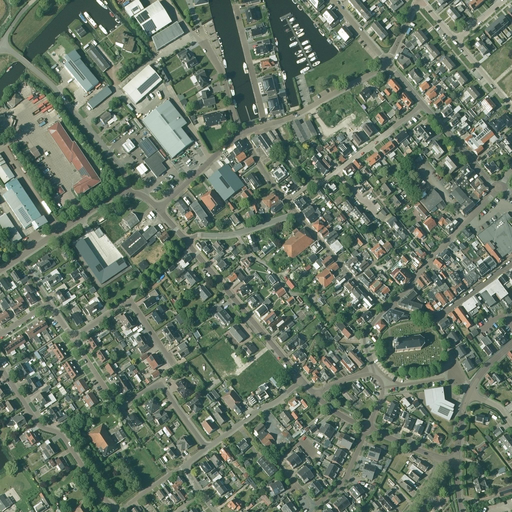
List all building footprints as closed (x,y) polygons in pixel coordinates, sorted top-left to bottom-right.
[(323,4),(319,0),(318,0),(311,6),(318,13),(324,7),(323,8),(321,5),(323,4)] [(354,9),(360,4),(356,0),(355,0),(350,4),(354,9)] [(388,0),(392,5),(389,7),(394,12),(403,4),(399,0),(388,0)] [(171,24),(158,3),(144,12),(137,1),(124,10),(131,19),(133,18),(147,39),(171,24)] [(473,11),(478,7),(474,1),(469,6),(473,11)] [(358,13),(364,8),(360,4),(354,9),(358,13)] [(451,18),(462,8),(460,6),(454,11),(452,8),(447,13),(451,18)] [(245,13),(248,24),(256,21),(254,13),(255,13),(254,7),(247,9),(248,12),(245,13)] [(366,11),(364,8),(358,13),(362,18),(369,11),(368,10),(369,10),(368,9),(366,11)] [(462,8),(451,18),(455,22),(458,20),(460,23),(465,18),(463,15),(460,17),(458,15),(464,11),(462,8)] [(326,21),(333,15),(329,11),(327,13),(326,11),(327,10),(327,9),(320,16),(322,18),(323,17),(326,21)] [(370,13),(369,11),(362,18),(366,22),(372,18),(369,15),(371,13),(370,13)] [(333,15),(326,21),(330,25),(329,26),(331,29),(338,23),(337,24),(335,21),(337,20),(333,15)] [(503,17),(498,21),(504,28),(509,24),(503,17)] [(498,21),(494,24),(500,31),(504,28),(498,21)] [(374,32),(380,27),(376,23),(370,27),(374,32)] [(184,35),(177,24),(152,39),(157,51),(184,35)] [(252,37),(262,35),(261,31),(263,30),(262,24),(256,26),(256,29),(250,31),(252,37)] [(494,24),(489,28),(495,35),(500,31),(494,24)] [(341,39),(348,33),(344,28),(343,30),(341,28),(342,27),(335,33),(337,35),(338,35),(341,39)] [(382,30),(380,27),(374,32),(378,36),(385,30),(384,29),(385,29),(384,28),(382,30)] [(489,28),(485,32),(491,39),(495,35),(489,28)] [(386,31),(385,30),(378,36),(382,41),(388,36),(385,34),(387,32),(386,31)] [(412,45),(423,36),(419,31),(413,36),(415,38),(410,43),(409,42),(407,44),(410,47),(412,45)] [(346,46),(353,40),(352,41),(350,39),(352,37),(348,33),(341,39),(345,43),(344,43),(346,46)] [(117,38),(115,44),(123,47),(122,50),(125,51),(125,52),(131,53),(134,43),(132,43),(133,39),(127,38),(126,38),(126,37),(119,34),(118,39),(117,38)] [(79,48),(82,46),(76,36),(73,38),(79,48)] [(427,41),(423,36),(412,45),(414,47),(419,43),(421,45),(427,41)] [(479,51),(490,42),(488,40),(483,44),(481,42),(475,47),(479,51)] [(255,50),(256,56),(260,55),(260,56),(269,54),(267,46),(270,45),(269,41),(262,42),(263,47),(259,48),(259,49),(255,50)] [(492,44),(490,42),(479,51),(483,56),(489,51),(487,49),(492,44)] [(422,58),(424,60),(430,55),(435,51),(431,46),(426,51),(428,53),(422,58)] [(93,48),(86,53),(103,73),(109,68),(93,48)] [(398,59),(397,62),(398,63),(399,65),(403,70),(411,63),(409,61),(411,58),(414,62),(416,60),(412,55),(408,53),(408,51),(404,49),(401,54),(398,59)] [(81,59),(74,51),(64,60),(67,64),(64,66),(86,94),(98,84),(79,61),(81,59)] [(430,55),(424,60),(426,62),(430,59),(432,58),(434,60),(439,55),(435,51),(430,55)] [(193,58),(193,59),(191,60),(187,53),(181,57),(185,63),(184,63),(188,69),(197,64),(196,62),(197,62),(195,59),(194,59),(193,58)] [(269,57),(270,60),(269,61),(260,63),(260,64),(260,66),(261,66),(261,67),(262,67),(262,69),(267,68),(269,68),(269,67),(270,67),(270,66),(274,65),(274,63),(277,62),(276,59),(275,59),(275,56),(269,57)] [(497,73),(503,67),(494,57),(488,63),(497,73)] [(445,67),(451,63),(447,58),(441,63),(443,65),(442,66),(438,70),(440,72),(444,69),(445,67)] [(455,67),(451,63),(445,67),(449,72),(455,67)] [(148,66),(122,90),(135,105),(162,82),(148,66)] [(416,85),(423,79),(414,69),(408,75),(411,79),(413,81),(416,85)] [(198,82),(201,88),(207,85),(203,78),(205,77),(206,78),(206,77),(202,71),(193,76),(197,83),(198,82)] [(453,82),(450,84),(451,85),(452,87),(463,77),(459,73),(451,79),(453,82)] [(264,88),(274,85),(272,76),(263,78),(264,78),(265,81),(263,82),(264,88)] [(463,77),(452,87),(454,89),(459,84),(461,87),(467,82),(463,77)] [(422,85),(419,88),(423,92),(429,88),(426,84),(428,82),(430,80),(428,78),(426,80),(424,82),(421,85),(422,85)] [(392,89),(397,85),(393,80),(388,84),(392,89)] [(276,94),(274,85),(264,88),(265,93),(268,93),(269,95),(267,96),(276,94)] [(401,90),(397,85),(392,89),(396,94),(401,90)] [(112,94),(107,87),(103,91),(108,97),(112,94)] [(427,92),(425,95),(426,96),(430,101),(433,98),(434,98),(436,96),(434,93),(437,90),(434,87),(427,93),(427,92)] [(462,99),(464,101),(475,92),(472,87),(466,92),(468,94),(462,99)] [(373,99),(377,96),(372,91),(370,93),(366,88),(362,92),(359,95),(364,101),(370,96),(373,99)] [(208,92),(207,89),(199,94),(201,96),(200,96),(200,97),(202,96),(203,99),(202,100),(204,107),(215,104),(213,97),(209,98),(209,96),(208,92),(209,92),(209,91),(208,92)] [(104,100),(108,97),(103,91),(99,94),(104,100)] [(475,92),(464,101),(466,103),(472,99),(474,101),(479,96),(475,92)] [(404,103),(409,98),(404,93),(399,98),(402,100),(398,103),(401,105),(404,103)] [(14,106),(21,100),(16,94),(9,100),(14,106)] [(100,103),(104,100),(99,94),(95,97),(100,103)] [(42,95),(27,106),(29,109),(44,98),(42,95)] [(433,105),(437,109),(443,104),(441,102),(445,98),(442,95),(438,99),(439,100),(433,105)] [(268,102),(269,108),(279,105),(277,96),(268,99),(269,99),(270,101),(268,102)] [(96,107),(100,103),(95,97),(91,100),(96,107)] [(325,115),(321,119),(328,127),(340,118),(342,120),(346,118),(343,115),(356,105),(349,97),(345,100),(344,99),(337,104),(336,103),(330,108),(331,109),(324,114),(325,115)] [(413,103),(409,98),(404,103),(408,108),(413,103)] [(185,99),(179,102),(185,113),(189,110),(186,105),(187,104),(185,99)] [(92,110),(96,107),(91,100),(87,103),(92,110)] [(482,100),(477,104),(479,107),(481,105),(484,110),(491,104),(488,100),(484,102),(482,100)] [(142,122),(172,159),(192,144),(181,130),(187,125),(168,101),(142,122)] [(491,104),(484,110),(488,114),(486,115),(489,118),(494,113),(492,111),(495,108),(491,104)] [(281,114),(279,105),(269,108),(270,113),(273,113),(274,115),(272,116),(281,114)] [(450,110),(451,108),(449,105),(443,110),(444,111),(441,114),(445,118),(452,112),(450,110)] [(390,118),(396,114),(393,110),(387,114),(390,118)] [(218,123),(226,121),(224,112),(217,114),(217,112),(202,116),(204,124),(205,124),(206,128),(219,125),(218,123)] [(381,126),(388,120),(382,112),(378,116),(377,116),(378,116),(375,118),(381,126)] [(113,121),(116,119),(113,115),(111,117),(108,114),(100,120),(104,125),(112,119),(113,121)] [(451,119),(452,120),(449,123),(452,127),(458,122),(457,121),(461,118),(457,114),(451,119)] [(511,121),(510,120),(509,121),(505,115),(495,123),(493,120),(488,124),(489,125),(491,127),(491,126),(497,133),(504,127),(507,130),(511,125),(511,121)] [(368,124),(362,129),(369,138),(375,133),(370,126),(372,124),(368,120),(366,122),(368,124)] [(301,145),(317,136),(309,121),(300,126),(298,121),(290,125),(301,145)] [(481,121),(477,124),(482,130),(486,127),(481,121)] [(459,127),(460,129),(456,132),(460,136),(466,132),(464,129),(468,126),(465,122),(459,127)] [(83,176),(87,181),(81,185),(80,183),(73,188),(78,197),(100,183),(74,144),(72,145),(58,124),(48,131),(70,164),(72,163),(81,178),(83,176)] [(419,126),(413,130),(416,133),(417,132),(419,135),(416,138),(418,140),(425,133),(428,131),(424,126),(421,128),(419,126)] [(470,136),(464,141),(477,156),(483,151),(480,147),(481,146),(482,147),(483,146),(483,145),(488,140),(493,136),(486,127),(482,131),(483,132),(477,137),(474,140),(470,136)] [(274,130),(271,132),(276,140),(272,143),(271,143),(275,149),(282,144),(277,136),(274,130)] [(418,140),(415,142),(417,145),(420,142),(419,141),(422,139),(425,142),(424,142),(425,142),(432,136),(428,131),(425,133),(418,140)] [(266,135),(272,143),(276,140),(271,132),(270,132),(266,135)] [(407,146),(409,144),(405,140),(408,138),(403,132),(398,136),(407,146)] [(349,135),(347,137),(350,142),(353,140),(358,146),(364,142),(357,133),(351,138),(349,135)] [(275,149),(271,143),(265,134),(258,138),(257,136),(252,140),(251,141),(256,148),(259,146),(268,158),(269,158),(271,160),(273,159),(271,156),(274,154),(277,152),(275,149)] [(342,135),(336,139),(339,143),(345,139),(342,135)] [(404,148),(407,146),(398,136),(394,139),(398,145),(401,143),(402,145),(404,148)] [(493,136),(488,140),(492,145),(498,141),(493,136)] [(147,139),(138,147),(148,159),(144,162),(157,178),(166,170),(161,164),(165,161),(147,139)] [(129,140),(121,146),(127,154),(135,148),(129,140)] [(511,152),(511,149),(509,146),(511,144),(507,140),(502,143),(506,147),(503,149),(509,155),(510,155),(511,154),(511,153),(511,152)] [(224,161),(227,165),(230,163),(233,161),(232,159),(246,150),(244,148),(245,147),(244,146),(243,146),(240,141),(234,145),(234,146),(227,151),(230,156),(224,161)] [(431,149),(434,153),(441,147),(436,142),(428,149),(430,151),(431,149)] [(389,143),(385,147),(389,153),(389,152),(394,149),(389,143)] [(337,151),(340,153),(344,158),(350,153),(347,149),(349,148),(346,144),(344,146),(344,145),(337,151)] [(332,156),(338,151),(332,145),(326,150),(332,156)] [(40,156),(34,147),(26,153),(32,162),(40,156)] [(391,155),(391,154),(389,152),(389,153),(385,147),(380,150),(384,156),(387,154),(391,159),(393,161),(395,159),(393,157),(391,155)] [(441,147),(434,153),(437,156),(435,157),(437,159),(445,153),(441,147)] [(340,165),(346,160),(344,158),(340,153),(337,155),(337,156),(334,158),(340,165)] [(238,163),(246,158),(242,154),(235,159),(236,161),(235,162),(237,164),(238,163)] [(371,158),(375,164),(380,160),(375,154),(371,158)] [(321,162),(328,170),(332,167),(329,164),(330,163),(330,162),(332,160),(328,155),(325,157),(326,158),(325,159),(321,162)] [(0,178),(4,184),(14,178),(0,156),(0,178)] [(328,171),(328,170),(321,162),(320,161),(319,161),(318,160),(315,156),(312,160),(315,164),(314,166),(323,176),(328,171)] [(444,165),(447,168),(453,162),(449,157),(441,164),(442,166),(444,165)] [(248,168),(254,163),(252,161),(253,160),(252,159),(251,159),(250,158),(244,163),(246,166),(243,169),(245,171),(246,170),(246,169),(248,168)] [(370,167),(375,164),(371,158),(366,162),(370,167)] [(358,170),(362,167),(356,160),(352,163),(358,170)] [(453,162),(447,168),(449,171),(448,172),(450,175),(458,168),(453,162)] [(499,170),(500,169),(493,162),(488,166),(487,165),(485,166),(485,165),(483,166),(484,167),(485,169),(487,171),(491,175),(494,173),(496,172),(497,172),(498,172),(499,171),(499,170)] [(235,173),(242,168),(239,163),(232,169),(235,173)] [(356,171),(352,166),(351,164),(343,171),(347,176),(352,172),(353,174),(356,171)] [(237,177),(230,169),(227,165),(207,181),(224,202),(244,187),(238,178),(240,177),(239,176),(237,177)] [(462,178),(471,171),(470,170),(466,165),(460,171),(463,174),(460,176),(461,177),(462,178)] [(282,166),(280,168),(271,174),(276,181),(276,182),(276,183),(277,183),(278,184),(287,177),(289,175),(282,166)] [(141,167),(135,172),(141,179),(147,174),(141,167)] [(462,178),(461,177),(454,183),(456,185),(461,192),(469,185),(467,182),(475,175),(471,170),(471,171),(462,178)] [(246,183),(249,181),(255,190),(257,188),(257,189),(258,188),(261,185),(253,174),(244,180),(246,183)] [(468,197),(472,202),(475,205),(480,201),(478,199),(482,196),(482,197),(483,196),(483,197),(486,195),(485,194),(486,194),(485,193),(487,191),(487,190),(478,178),(477,178),(477,179),(470,185),(475,191),(476,190),(477,190),(468,197)] [(41,219),(19,185),(16,180),(5,188),(8,193),(3,196),(25,230),(32,225),(35,231),(46,224),(42,218),(41,219)] [(394,184),(393,185),(394,187),(395,188),(394,189),(396,192),(403,187),(398,181),(394,184)] [(286,196),(297,188),(294,185),(290,188),(287,183),(281,188),(286,196)] [(327,183),(322,188),(325,191),(327,194),(330,191),(332,194),(336,191),(338,190),(333,183),(330,186),(327,183)] [(385,192),(393,185),(391,184),(389,186),(387,183),(381,188),(385,192)] [(394,187),(393,185),(385,192),(388,196),(393,192),(391,189),(394,187)] [(456,185),(451,189),(453,192),(450,194),(460,206),(457,208),(459,210),(464,216),(474,207),(461,192),(456,185)] [(200,198),(213,216),(225,207),(212,190),(209,192),(208,192),(200,198)] [(246,201),(252,196),(248,190),(244,193),(241,196),(246,201)] [(325,195),(321,190),(317,194),(321,198),(325,195)] [(435,207),(442,201),(433,190),(419,202),(429,212),(430,211),(435,207)] [(281,200),(280,199),(274,192),(268,197),(267,197),(262,201),(266,207),(267,207),(269,209),(281,200)] [(394,204),(402,198),(401,196),(398,198),(396,195),(391,200),(394,204)] [(301,212),(308,207),(300,197),(293,203),(296,207),(297,209),(301,212)] [(343,201),(340,197),(334,202),(337,206),(343,201)] [(403,199),(402,198),(394,204),(397,208),(403,204),(401,201),(403,199)] [(344,210),(352,204),(349,200),(344,204),(345,207),(343,209),(344,210)] [(187,221),(193,217),(190,212),(188,214),(186,211),(188,210),(181,201),(174,206),(181,215),(181,216),(182,217),(183,217),(184,217),(187,221)] [(284,207),(280,202),(271,209),(270,212),(272,214),(275,214),(284,207)] [(437,207),(441,212),(447,207),(442,202),(437,207)] [(190,207),(188,208),(193,216),(195,215),(206,229),(212,224),(208,218),(210,217),(208,214),(206,216),(196,203),(190,207)] [(352,204),(344,210),(346,212),(348,210),(350,213),(352,211),(355,208),(352,204)] [(258,213),(258,210),(256,205),(252,206),(254,212),(246,214),(249,223),(257,220),(256,214),(258,213)] [(425,220),(429,215),(420,205),(415,209),(425,220)] [(352,211),(354,213),(351,215),(352,217),(361,211),(357,206),(355,208),(352,211)] [(314,213),(318,210),(316,207),(312,210),(310,207),(301,213),(306,219),(314,213)] [(388,213),(384,209),(380,213),(384,217),(388,213)] [(314,214),(314,213),(306,219),(310,224),(321,216),(319,214),(320,214),(317,211),(314,214)] [(325,213),(326,215),(323,217),(320,220),(322,222),(320,223),(319,221),(312,226),(317,233),(324,228),(322,225),(326,221),(328,223),(332,220),(329,215),(331,214),(328,211),(325,213)] [(361,211),(352,217),(354,219),(356,217),(358,219),(360,218),(360,217),(364,215),(364,214),(361,211)] [(139,222),(131,213),(122,220),(130,230),(139,222)] [(360,217),(360,218),(362,220),(359,222),(361,223),(369,217),(366,213),(364,214),(364,215),(360,217)] [(236,218),(238,216),(237,214),(234,215),(229,219),(235,227),(240,223),(236,218)] [(341,214),(338,217),(336,218),(341,224),(342,223),(346,220),(341,214)] [(507,214),(501,215),(502,217),(476,237),(498,265),(503,261),(501,259),(511,250),(511,229),(507,223),(511,218),(511,219),(507,214)] [(22,240),(5,215),(0,217),(0,225),(13,245),(22,240)] [(372,221),(369,217),(361,223),(362,225),(365,223),(367,225),(372,221)] [(390,228),(392,226),(397,223),(392,217),(386,223),(390,228)] [(444,217),(440,221),(438,223),(442,227),(444,224),(446,227),(445,228),(446,229),(444,231),(449,235),(455,228),(454,228),(459,224),(454,220),(451,223),(444,217)] [(429,231),(436,226),(431,220),(424,225),(429,231)] [(392,226),(397,232),(394,234),(395,236),(397,234),(398,235),(400,233),(398,231),(401,228),(397,223),(392,226)] [(415,225),(418,228),(413,233),(418,237),(419,236),(421,238),(422,240),(425,238),(423,236),(424,235),(419,229),(421,227),(417,223),(415,225)] [(329,225),(328,226),(318,234),(322,239),(329,234),(326,231),(330,228),(331,227),(329,225)] [(327,244),(334,239),(338,236),(335,234),(341,229),(339,226),(333,231),(323,240),(327,245),(327,244)] [(166,241),(169,238),(168,238),(168,237),(167,235),(166,235),(164,233),(161,236),(160,235),(161,234),(158,232),(157,233),(152,227),(141,237),(137,232),(120,247),(130,259),(147,244),(148,246),(155,240),(157,238),(162,244),(164,246),(168,243),(166,241)] [(291,260),(314,242),(303,228),(298,232),(296,229),(292,232),(294,235),(281,245),(284,249),(283,250),(291,260)] [(472,239),(474,238),(474,237),(466,229),(461,233),(467,239),(469,241),(471,238),(472,239)] [(400,233),(398,235),(403,241),(408,236),(403,230),(400,233)] [(255,240),(254,240),(253,236),(250,237),(249,236),(248,237),(247,238),(246,238),(248,243),(248,244),(249,245),(254,244),(254,245),(253,245),(254,249),(252,249),(253,252),(258,250),(255,243),(256,242),(256,240),(255,240)] [(373,236),(370,238),(375,244),(377,242),(380,240),(377,236),(375,238),(374,236),(373,236)] [(361,247),(364,244),(359,238),(356,241),(361,247)] [(334,239),(327,244),(329,246),(336,256),(341,252),(344,250),(338,244),(341,242),(338,239),(335,241),(334,239)] [(83,240),(74,246),(101,285),(127,267),(121,259),(103,271),(83,240)] [(387,253),(392,249),(387,243),(384,245),(380,241),(378,243),(387,253)] [(472,248),(471,249),(472,250),(477,246),(477,245),(479,244),(476,241),(474,242),(470,246),(472,248)] [(210,252),(213,249),(207,242),(204,244),(204,243),(201,245),(199,243),(196,246),(201,251),(202,250),(203,250),(207,255),(210,252)] [(222,252),(225,250),(218,242),(212,246),(216,251),(215,252),(220,258),(224,255),(222,252)] [(316,255),(322,249),(316,242),(310,247),(316,255)] [(265,256),(275,247),(272,243),(261,251),(265,256)] [(467,247),(463,243),(459,247),(463,251),(467,247)] [(378,245),(376,246),(370,251),(377,260),(385,253),(378,245)] [(475,253),(472,250),(471,249),(469,246),(463,252),(462,251),(460,252),(464,257),(471,264),(476,269),(475,270),(471,265),(471,266),(474,269),(475,271),(481,278),(481,277),(488,272),(480,261),(475,253)] [(480,261),(488,272),(496,266),(482,248),(479,250),(475,253),(480,261)] [(420,250),(418,252),(415,254),(418,257),(422,261),(426,257),(420,250)] [(450,255),(445,250),(438,257),(445,263),(449,259),(452,263),(455,261),(451,256),(450,255)] [(416,257),(413,254),(413,253),(410,256),(413,260),(412,262),(414,263),(411,266),(416,271),(418,268),(419,268),(423,264),(416,257)] [(50,258),(49,259),(47,255),(41,259),(43,263),(37,267),(39,269),(38,269),(39,270),(41,273),(48,269),(48,270),(56,265),(50,258)] [(182,261),(179,263),(184,269),(189,265),(187,263),(191,259),(187,255),(181,260),(182,261)] [(409,261),(404,256),(400,259),(406,265),(409,261)] [(333,262),(328,257),(323,262),(320,259),(315,263),(319,268),(320,268),(322,265),(326,269),(333,262)] [(248,258),(243,262),(242,260),(240,261),(242,263),(246,269),(253,264),(248,258)] [(348,270),(358,262),(354,258),(344,266),(348,270)] [(446,270),(447,268),(446,267),(437,259),(433,264),(439,270),(442,266),(446,270)] [(469,276),(468,277),(474,283),(475,283),(474,282),(477,280),(478,280),(481,278),(475,271),(474,269),(471,266),(471,265),(465,259),(461,262),(467,268),(464,271),(467,275),(468,274),(469,276)] [(143,271),(149,266),(144,260),(138,265),(143,271)] [(227,266),(229,265),(226,261),(224,262),(222,260),(216,266),(221,272),(228,267),(227,266)] [(361,265),(358,262),(349,270),(355,277),(368,265),(365,262),(361,265)] [(325,288),(332,283),(331,282),(335,279),(331,274),(339,269),(334,263),(333,264),(327,268),(325,270),(313,279),(314,280),(316,279),(321,286),(322,285),(325,288)] [(409,281),(412,278),(403,269),(399,272),(396,269),(390,275),(400,286),(403,289),(410,282),(409,281)] [(52,277),(46,281),(50,288),(60,282),(63,280),(60,276),(58,273),(56,270),(50,274),(52,277)] [(238,270),(235,272),(233,274),(227,279),(231,283),(237,278),(240,282),(244,278),(238,270)] [(358,279),(363,284),(373,276),(368,270),(358,279)] [(16,271),(11,275),(16,283),(22,279),(16,271)] [(192,286),(198,281),(190,272),(186,276),(183,272),(175,280),(178,284),(180,283),(179,282),(182,280),(182,281),(185,278),(192,286)] [(455,272),(453,274),(452,272),(449,274),(450,276),(449,277),(455,285),(450,289),(456,297),(466,289),(457,277),(458,276),(455,272)] [(427,286),(431,283),(424,273),(420,277),(427,286)] [(331,282),(332,283),(332,282),(333,284),(336,281),(338,284),(337,285),(334,287),(337,290),(339,288),(341,286),(340,286),(348,279),(344,274),(339,278),(337,277),(335,279),(331,282)] [(437,286),(438,288),(444,284),(437,274),(431,279),(437,286)] [(271,286),(277,281),(273,275),(268,278),(270,282),(269,283),(271,286)] [(252,277),(250,276),(248,278),(247,277),(242,281),(245,284),(249,280),(249,279),(252,277)] [(370,287),(375,282),(373,280),(375,278),(374,276),(373,276),(363,284),(368,288),(370,287)] [(506,291),(511,287),(503,276),(498,280),(506,291)] [(474,283),(468,277),(462,281),(467,288),(474,283)] [(13,290),(16,288),(12,282),(9,284),(5,278),(0,281),(0,283),(5,291),(11,287),(13,290)] [(375,282),(370,287),(369,288),(374,293),(378,289),(381,286),(379,283),(382,281),(379,278),(375,282)] [(416,282),(418,285),(416,291),(417,292),(426,286),(420,278),(416,282)] [(296,286),(290,279),(285,283),(291,290),(296,286)] [(346,291),(352,285),(349,281),(343,287),(346,291)] [(486,288),(478,294),(478,295),(487,308),(489,307),(490,307),(496,303),(492,297),(493,296),(495,295),(500,301),(502,300),(508,308),(511,305),(511,301),(507,296),(508,296),(497,282),(497,281),(489,287),(487,288),(486,288)] [(277,284),(272,288),(276,293),(281,289),(277,284)] [(455,299),(444,284),(438,288),(443,295),(449,304),(455,299)] [(28,294),(25,297),(31,305),(36,302),(32,294),(35,292),(32,288),(30,285),(25,289),(28,294)] [(57,293),(54,295),(58,300),(65,294),(63,292),(67,289),(64,285),(55,290),(57,293)] [(242,296),(250,290),(246,285),(244,287),(243,286),(239,289),(240,290),(238,292),(242,296)] [(356,288),(352,285),(346,291),(349,294),(356,288)] [(377,296),(381,292),(382,293),(383,293),(384,294),(385,293),(386,294),(387,293),(389,292),(384,286),(378,291),(374,294),(375,294),(375,295),(376,296),(377,296)] [(438,288),(437,286),(433,289),(433,288),(430,290),(443,308),(449,304),(440,292),(438,288)] [(204,301),(211,296),(203,287),(201,289),(199,287),(193,292),(196,296),(198,294),(204,301)] [(341,290),(342,289),(341,287),(335,292),(330,296),(332,299),(337,294),(338,294),(342,291),(341,290)] [(354,302),(362,295),(356,288),(351,294),(355,298),(352,301),(354,302)] [(282,289),(275,294),(278,299),(285,293),(282,289)] [(158,296),(154,290),(148,295),(150,298),(143,303),(147,309),(156,303),(153,299),(158,296)] [(410,310),(422,314),(424,307),(409,303),(416,297),(422,304),(425,302),(413,290),(405,297),(404,297),(397,304),(398,306),(407,309),(410,310)] [(65,294),(58,300),(61,304),(62,304),(66,301),(67,303),(76,298),(74,295),(71,297),(68,292),(65,294)] [(381,292),(377,296),(383,302),(384,302),(385,302),(389,298),(390,298),(394,293),(393,292),(392,293),(392,292),(389,295),(387,293),(386,294),(385,293),(384,294),(383,293),(382,293),(381,292)] [(429,302),(430,303),(436,311),(437,312),(443,308),(431,292),(427,295),(431,301),(429,302)] [(356,311),(363,305),(368,310),(374,305),(364,294),(357,301),(351,306),(354,309),(356,311)] [(477,295),(470,300),(477,310),(479,309),(478,307),(481,305),(486,312),(488,310),(477,295)] [(246,301),(252,309),(255,306),(257,307),(263,302),(263,301),(263,302),(258,297),(256,299),(253,296),(246,301)] [(15,305),(20,313),(24,309),(22,305),(24,304),(20,298),(18,299),(16,301),(18,303),(15,305)] [(101,306),(96,298),(88,303),(90,306),(95,313),(100,310),(98,308),(101,306)] [(289,306),(294,302),(291,298),(286,302),(289,306)] [(267,299),(264,302),(262,304),(263,306),(255,312),(260,317),(267,311),(265,308),(267,306),(271,303),(267,299)] [(477,310),(470,300),(462,306),(470,318),(478,312),(477,310)] [(436,311),(430,303),(425,306),(431,314),(436,311)] [(15,316),(20,313),(15,305),(12,307),(10,304),(8,306),(10,308),(15,316)] [(166,310),(164,308),(162,305),(156,309),(158,311),(151,316),(154,319),(157,324),(159,323),(159,324),(161,323),(161,322),(164,320),(160,314),(166,310)] [(77,306),(74,308),(72,310),(75,315),(71,317),(77,325),(82,322),(78,314),(81,312),(77,306)] [(90,317),(95,313),(90,306),(85,309),(84,308),(82,310),(86,316),(88,314),(90,317)] [(459,307),(458,308),(454,312),(467,329),(472,325),(459,307)] [(225,326),(231,320),(223,311),(221,313),(217,308),(211,314),(213,317),(214,316),(216,319),(217,317),(225,326)] [(365,323),(372,316),(367,311),(356,321),(358,324),(362,320),(365,323)] [(408,320),(409,317),(402,315),(398,314),(395,313),(394,312),(394,313),(393,312),(392,312),(390,311),(389,311),(389,312),(388,313),(387,313),(387,314),(383,318),(382,318),(388,324),(392,320),(395,323),(397,322),(408,320)] [(5,312),(0,315),(5,322),(10,319),(5,312)] [(453,312),(448,316),(453,323),(457,321),(459,324),(461,323),(453,312)] [(119,320),(123,325),(131,320),(127,314),(122,318),(120,314),(114,318),(116,322),(119,320)] [(269,325),(277,319),(274,316),(273,317),(271,314),(263,321),(266,325),(268,324),(269,325)] [(450,325),(447,321),(445,318),(441,321),(446,328),(450,325)] [(280,319),(269,327),(270,329),(271,331),(272,331),(272,332),(276,328),(279,332),(286,326),(283,323),(280,319)] [(45,334),(46,336),(47,336),(48,338),(51,336),(48,332),(47,333),(45,329),(48,328),(43,320),(38,323),(45,334)] [(131,320),(123,325),(127,331),(124,333),(126,337),(132,333),(130,329),(135,326),(131,320)] [(380,333),(386,327),(380,320),(374,326),(380,333)] [(446,328),(441,321),(437,324),(442,331),(446,328)] [(43,335),(45,334),(38,323),(34,326),(39,334),(41,332),(43,335)] [(166,338),(174,333),(172,329),(174,328),(171,323),(166,326),(168,329),(162,333),(166,338)] [(29,329),(38,342),(40,341),(38,339),(36,335),(39,334),(34,326),(29,329)] [(239,344),(246,338),(236,326),(229,332),(239,344)] [(498,329),(501,334),(494,340),(500,347),(507,341),(503,336),(506,334),(501,327),(498,329)] [(36,343),(38,342),(29,329),(25,332),(30,340),(32,338),(34,341),(36,343)] [(347,339),(352,334),(350,332),(349,333),(345,329),(341,333),(347,339)] [(286,335),(290,331),(288,330),(284,333),(277,338),(282,343),(288,338),(286,335)] [(116,332),(113,334),(116,339),(117,339),(119,341),(122,339),(120,337),(116,332)] [(449,342),(457,337),(454,332),(446,337),(449,342)] [(137,345),(145,340),(142,335),(139,337),(137,333),(129,338),(133,344),(132,344),(134,347),(137,345)] [(176,336),(174,333),(166,338),(169,343),(175,340),(177,342),(182,339),(178,334),(176,336)] [(16,338),(23,349),(25,348),(23,344),(25,343),(20,335),(16,338)] [(299,346),(304,343),(298,335),(285,346),(286,348),(289,352),(297,344),(299,346)] [(457,337),(449,342),(452,346),(455,344),(458,342),(460,341),(457,337)] [(483,337),(480,340),(486,347),(483,349),(488,356),(489,356),(491,355),(491,354),(493,353),(488,346),(491,343),(487,337),(484,339),(483,337)] [(16,338),(11,341),(16,349),(19,347),(21,350),(23,349),(16,338)] [(88,342),(90,346),(99,340),(98,338),(95,340),(93,338),(88,342)] [(407,339),(406,339),(406,340),(402,340),(401,340),(394,341),(394,345),(393,345),(392,344),(392,345),(393,349),(392,349),(393,349),(393,350),(393,349),(395,349),(395,352),(395,353),(395,352),(402,352),(403,352),(408,351),(413,350),(413,351),(413,350),(420,350),(421,350),(420,349),(423,346),(424,346),(423,346),(423,341),(422,341),(419,338),(412,339),(411,339),(407,340),(407,339)] [(99,340),(90,346),(93,350),(99,346),(98,344),(100,342),(99,340)] [(145,340),(137,345),(139,347),(137,349),(141,354),(148,349),(146,346),(148,344),(145,340)] [(11,341),(7,344),(14,355),(16,354),(14,350),(16,349),(11,341)] [(177,353),(181,359),(189,354),(185,349),(187,347),(184,343),(178,347),(180,351),(177,353)] [(250,343),(248,345),(246,343),(242,348),(243,350),(249,356),(256,350),(254,348),(254,347),(251,343),(250,343)] [(12,356),(14,355),(7,344),(2,347),(7,355),(10,353),(12,356)] [(49,353),(51,355),(61,348),(58,344),(51,349),(53,351),(49,353)] [(460,347),(458,348),(454,351),(457,355),(464,350),(461,346),(460,347)] [(61,348),(51,355),(52,357),(55,355),(57,357),(57,358),(64,353),(61,348)] [(300,362),(306,357),(303,354),(302,355),(298,350),(292,356),(296,360),(297,359),(300,362)] [(467,355),(464,350),(457,355),(459,359),(464,356),(467,355)] [(96,354),(99,359),(108,353),(107,351),(104,353),(102,351),(96,354)] [(364,364),(351,352),(347,356),(352,360),(359,368),(364,364)] [(57,358),(57,357),(54,360),(55,362),(58,360),(60,362),(67,357),(64,353),(57,358)] [(108,353),(99,359),(102,363),(108,359),(106,357),(109,355),(108,353)] [(331,353),(329,356),(332,359),(331,359),(336,364),(340,359),(336,355),(334,356),(331,353)] [(150,366),(158,360),(155,354),(146,360),(150,366)] [(245,363),(237,355),(236,356),(243,365),(245,363)] [(315,366),(315,365),(316,365),(315,364),(318,362),(313,355),(309,359),(312,363),(312,362),(314,364),(315,366)] [(339,370),(333,363),(327,357),(322,362),(323,363),(325,366),(328,370),(330,369),(334,374),(339,370)] [(357,368),(351,361),(349,359),(347,357),(341,362),(345,367),(350,373),(357,368)] [(23,365),(16,369),(19,374),(27,369),(24,364),(29,360),(27,358),(21,362),(23,365)] [(472,364),(469,359),(462,364),(464,368),(472,364)] [(162,365),(158,360),(150,366),(153,371),(162,365)] [(63,373),(66,371),(73,366),(70,361),(63,366),(64,369),(61,371),(63,373)] [(105,367),(108,372),(116,366),(115,364),(112,366),(111,363),(105,367)] [(316,367),(315,365),(315,366),(314,364),(311,366),(309,363),(303,368),(308,374),(314,369),(315,368),(316,367)] [(475,368),(472,364),(464,368),(467,372),(475,368)] [(252,370),(259,383),(262,381),(263,383),(272,378),(268,370),(265,372),(261,365),(252,370)] [(66,371),(67,374),(64,376),(66,378),(76,371),(73,366),(66,371)] [(116,366),(108,372),(111,376),(116,372),(115,370),(117,368),(116,366)] [(27,369),(19,374),(22,378),(28,374),(30,377),(35,374),(33,371),(32,372),(29,367),(27,369)] [(314,377),(311,379),(314,383),(319,379),(322,382),(324,381),(318,372),(316,370),(312,374),(314,377)] [(76,371),(66,378),(63,380),(64,382),(67,380),(70,378),(72,380),(79,375),(76,371)] [(326,381),(330,378),(326,372),(325,372),(324,371),(323,372),(322,371),(319,373),(321,375),(326,381)] [(29,388),(39,382),(36,377),(40,374),(38,372),(36,373),(33,375),(34,377),(33,378),(33,379),(26,383),(29,388)] [(117,380),(114,382),(118,387),(125,382),(127,380),(124,375),(122,373),(115,378),(117,380)] [(490,374),(485,378),(491,385),(496,381),(498,384),(502,381),(496,374),(493,377),(490,374)] [(74,385),(77,390),(85,384),(82,379),(74,385)] [(182,380),(176,384),(180,390),(180,392),(179,393),(184,399),(190,395),(193,393),(191,389),(190,389),(186,384),(185,384),(182,380)] [(356,395),(363,389),(357,381),(351,386),(355,391),(354,393),(356,395)] [(41,387),(42,390),(49,385),(50,385),(48,383),(46,384),(42,386),(39,382),(29,388),(32,393),(39,388),(40,388),(41,387)] [(125,382),(118,387),(121,391),(122,391),(124,394),(129,391),(133,388),(129,383),(127,384),(125,382)] [(140,387),(137,389),(138,391),(145,387),(142,382),(138,385),(140,387)] [(85,384),(77,390),(80,395),(89,389),(85,384)] [(49,385),(42,390),(41,391),(43,393),(36,398),(39,403),(47,397),(45,394),(49,392),(48,390),(51,388),(49,385)] [(62,387),(58,390),(63,396),(67,394),(62,387)] [(265,401),(268,398),(262,390),(259,392),(260,393),(255,397),(260,403),(265,400),(265,401)] [(351,405),(356,401),(347,390),(341,393),(351,405)] [(430,412),(449,421),(452,414),(451,414),(453,411),(452,410),(453,407),(444,402),(443,399),(441,399),(440,390),(435,391),(435,390),(432,391),(432,390),(424,391),(426,407),(429,406),(429,408),(432,410),(430,412)] [(238,415),(243,411),(238,405),(239,405),(238,405),(241,402),(231,391),(222,399),(232,411),(233,410),(238,415)] [(83,398),(86,403),(95,398),(91,393),(83,398)] [(47,397),(39,403),(42,407),(48,403),(50,406),(56,402),(54,399),(53,399),(52,397),(49,400),(47,397)] [(252,406),(257,403),(252,397),(250,399),(249,398),(247,399),(252,406)] [(291,400),(297,408),(299,406),(299,405),(301,404),(295,397),(291,400)] [(95,398),(86,403),(90,408),(98,403),(95,398)] [(157,404),(153,399),(145,405),(151,413),(158,408),(155,406),(157,404)] [(186,405),(190,410),(192,409),(195,413),(201,409),(198,406),(200,405),(196,399),(190,403),(190,402),(186,405)] [(410,410),(412,408),(410,405),(405,399),(400,403),(405,409),(408,407),(410,410)] [(292,412),(297,408),(291,400),(288,403),(291,407),(289,408),(292,412)] [(306,409),(309,406),(304,400),(300,402),(306,409)] [(12,404),(13,404),(11,401),(5,405),(4,402),(0,404),(0,408),(2,410),(6,407),(10,413),(16,409),(12,404)] [(50,418),(58,413),(57,412),(60,411),(58,408),(59,407),(58,405),(59,404),(57,402),(51,406),(53,409),(47,413),(50,418)] [(392,402),(388,411),(386,415),(385,415),(383,420),(390,423),(393,418),(392,418),(398,405),(392,402)] [(224,412),(220,407),(214,411),(218,415),(214,417),(220,425),(226,421),(221,414),(224,412)] [(160,411),(154,415),(156,418),(155,419),(159,425),(164,422),(165,422),(169,420),(165,414),(163,415),(160,411)] [(286,411),(280,416),(286,424),(292,419),(286,411)] [(59,415),(58,413),(50,418),(53,422),(59,418),(61,421),(59,423),(62,422),(68,418),(65,414),(64,415),(63,413),(59,415)] [(138,417),(135,413),(130,417),(131,419),(127,422),(131,428),(134,426),(135,427),(141,423),(137,418),(138,417)] [(409,415),(407,414),(404,420),(407,421),(406,421),(405,424),(405,425),(403,429),(409,432),(413,424),(409,422),(410,419),(408,418),(409,416),(408,416),(409,415)] [(487,422),(488,419),(485,418),(485,417),(477,415),(475,422),(483,424),(484,421),(487,422)] [(17,416),(12,419),(11,418),(4,423),(7,427),(13,427),(16,425),(19,429),(22,427),(21,426),(25,423),(26,424),(27,424),(21,416),(19,418),(17,416)] [(214,422),(210,417),(205,420),(206,422),(202,426),(209,435),(215,429),(211,424),(214,422)] [(299,420),(294,424),(292,426),(295,430),(298,428),(299,431),(304,427),(299,420)] [(423,429),(420,427),(423,422),(418,420),(417,420),(415,425),(417,426),(414,434),(420,436),(423,429)] [(253,431),(258,436),(256,437),(260,441),(259,442),(268,452),(274,447),(271,444),(274,441),(268,434),(266,436),(263,432),(265,430),(260,424),(253,431)] [(323,436),(329,427),(324,424),(318,433),(323,436)] [(102,425),(87,434),(98,450),(97,451),(97,452),(98,454),(99,454),(100,453),(101,453),(104,458),(118,449),(115,445),(110,437),(114,434),(119,442),(126,438),(118,425),(107,432),(102,425)] [(335,431),(329,427),(323,436),(329,440),(335,431)] [(501,430),(499,428),(493,433),(497,438),(502,434),(500,431),(501,430)] [(32,445),(38,441),(32,432),(27,436),(26,433),(19,438),(22,443),(28,439),(32,445)] [(287,432),(283,435),(285,438),(285,439),(287,442),(288,441),(291,444),(294,441),(287,432)] [(439,445),(442,438),(435,435),(433,440),(429,435),(426,437),(431,442),(432,443),(432,442),(439,445)] [(502,448),(505,446),(511,440),(507,435),(500,440),(503,444),(500,446),(502,448)] [(345,436),(342,441),(352,446),(354,441),(345,436)] [(180,443),(176,446),(178,449),(179,448),(181,451),(186,448),(187,449),(192,445),(190,441),(189,442),(185,437),(179,442),(180,443)] [(242,453),(249,447),(243,440),(236,446),(241,452),(236,456),(238,458),(243,454),(242,453)] [(352,446),(342,441),(339,446),(349,451),(352,446)] [(42,452),(47,459),(57,453),(51,444),(47,447),(45,443),(39,447),(43,452),(42,452)] [(479,453),(487,447),(483,443),(476,449),(472,453),(476,458),(481,454),(479,453)] [(172,460),(177,456),(173,451),(176,449),(172,444),(167,447),(169,450),(166,452),(172,460)] [(369,453),(379,456),(381,451),(370,447),(369,453)] [(225,449),(220,452),(222,455),(221,456),(225,462),(229,459),(231,462),(235,459),(231,453),(229,454),(225,449)] [(337,450),(334,456),(344,461),(347,455),(337,450)] [(377,461),(379,456),(369,453),(367,458),(377,461)] [(289,465),(298,458),(294,454),(286,461),(289,465)] [(223,464),(221,461),(216,455),(211,458),(211,459),(210,460),(215,466),(216,468),(223,464)] [(269,477),(277,471),(264,455),(256,462),(269,477)] [(424,472),(428,467),(421,462),(420,462),(417,460),(416,460),(412,455),(410,458),(414,462),(419,465),(417,467),(424,472)] [(341,467),(344,461),(334,456),(331,461),(341,467)] [(65,461),(62,457),(56,462),(54,459),(48,462),(52,467),(56,464),(61,471),(68,466),(64,461),(65,461)] [(301,463),(298,458),(289,465),(293,470),(301,463)] [(211,476),(216,472),(211,465),(208,467),(205,463),(199,467),(205,474),(210,470),(212,472),(210,473),(211,476)] [(329,464),(326,470),(336,475),(339,470),(329,464)] [(363,471),(373,474),(375,468),(365,465),(363,471)] [(420,479),(420,478),(420,477),(422,473),(412,465),(409,469),(412,472),(409,476),(417,482),(418,482),(420,479)] [(301,479),(309,472),(305,467),(297,474),(301,479)] [(336,475),(326,470),(323,476),(333,481),(336,475)] [(372,481),(373,474),(363,471),(361,478),(372,481)] [(313,477),(309,472),(301,479),(305,484),(313,477)] [(221,478),(219,475),(218,476),(214,479),(217,482),(212,486),(216,491),(224,484),(223,483),(222,481),(220,483),(218,481),(221,478)] [(411,487),(414,484),(404,475),(401,479),(404,482),(401,486),(409,492),(409,491),(410,492),(412,489),(411,489),(412,488),(411,487)] [(178,487),(185,482),(180,476),(175,480),(177,482),(171,487),(175,492),(179,488),(178,487)] [(254,489),(257,487),(250,478),(245,482),(248,486),(250,484),(254,489)] [(485,481),(482,482),(481,480),(474,482),(475,485),(478,493),(485,491),(484,488),(486,488),(485,481)] [(225,486),(227,484),(225,481),(223,483),(224,484),(216,491),(220,496),(226,491),(224,488),(226,486),(225,486)] [(308,488),(311,492),(319,485),(316,481),(308,488)] [(269,487),(272,492),(281,487),(279,482),(269,487)] [(319,485),(311,492),(315,497),(323,490),(319,485)] [(353,488),(360,497),(364,493),(357,485),(353,488)] [(511,494),(511,485),(498,490),(501,498),(511,494)] [(281,487),(272,492),(274,497),(284,492),(281,487)] [(355,500),(360,497),(353,488),(348,492),(355,500)] [(168,504),(171,502),(166,495),(165,496),(161,490),(156,494),(161,501),(165,498),(166,500),(165,500),(168,504)] [(396,505),(396,506),(401,501),(396,495),(393,498),(391,495),(393,494),(389,490),(384,494),(387,498),(388,497),(391,500),(391,501),(395,506),(396,505)] [(184,496),(180,491),(176,494),(183,502),(188,498),(186,495),(184,496)] [(50,506),(45,497),(43,493),(39,495),(43,501),(41,503),(35,507),(35,508),(34,509),(35,511),(42,511),(46,510),(45,509),(47,508),(50,506)] [(2,494),(0,495),(0,509),(2,511),(10,506),(2,494)] [(271,504),(264,494),(260,498),(267,507),(271,504)] [(179,501),(180,500),(178,497),(176,498),(174,495),(169,498),(171,500),(175,504),(179,501)] [(338,500),(345,509),(350,505),(343,496),(338,500)] [(388,511),(393,508),(388,502),(384,498),(382,500),(385,504),(383,506),(388,511)] [(239,502),(238,503),(235,499),(227,505),(230,509),(231,508),(233,511),(236,509),(238,511),(243,507),(239,502)] [(338,511),(340,511),(345,509),(338,500),(333,504),(338,511)] [(380,506),(375,501),(371,505),(376,510),(380,506)] [(290,503),(285,506),(289,511),(295,511),(296,511),(290,503)]
